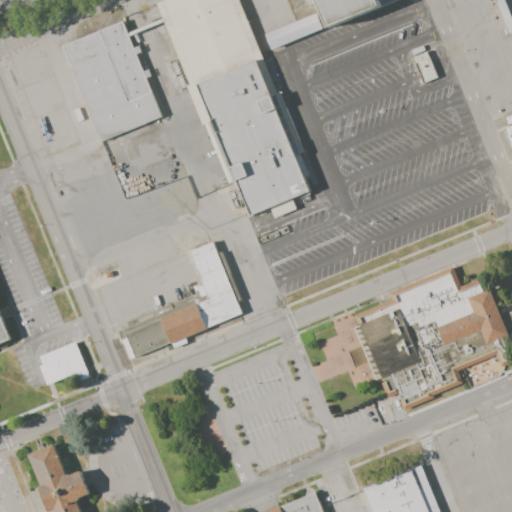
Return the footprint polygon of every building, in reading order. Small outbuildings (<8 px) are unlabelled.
[(153,0),(243,0),(317,185),(239,216),(153,0)] [(317,0),(327,24),(388,0),(317,0)] [(504,0),(499,0),(497,1),(507,33),(511,31),(511,13),(510,9),(508,9),(504,0)] [(321,29),(314,12),(263,34),(270,49),(321,29)] [(95,136),(160,111),(122,14),(57,39),(95,136)] [(412,58),(428,50),(440,78),(424,85),(412,58)] [(511,121),(500,127),(511,154),(511,121)] [(116,328),(129,360),(250,312),(221,237),(191,249),(208,291),(116,328)] [(355,314),(393,298),(390,290),(455,263),(464,284),(484,276),(511,341),(457,364),(464,379),(404,404),(398,390),(389,394),(355,314)] [(0,313),(11,341),(0,345),(0,313)] [(73,340),(84,367),(48,381),(41,363),(45,362),(41,353),(73,340)] [(49,511),(23,451),(57,436),(72,471),(86,465),(99,494),(79,502),(83,511),(49,511)] [(374,511),(443,511),(423,459),(363,482),(374,511)] [(328,511),(319,487),(251,511),(328,511)]
